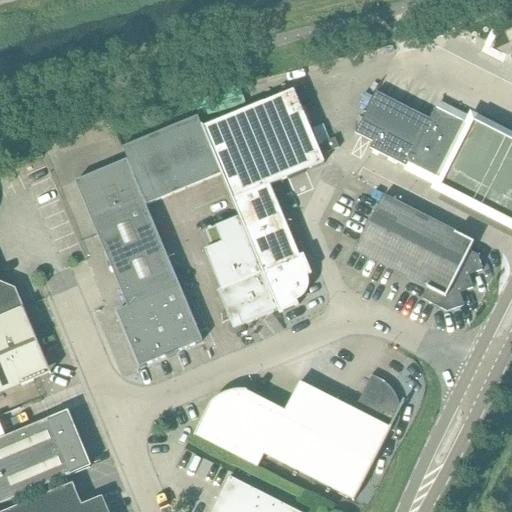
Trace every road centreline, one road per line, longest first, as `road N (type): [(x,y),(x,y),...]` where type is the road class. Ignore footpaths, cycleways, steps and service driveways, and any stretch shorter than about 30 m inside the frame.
road 1 (unclassified): [(352,317),(118,416)]
road 2 (secondary): [(415,511),(486,374)]
road 3 (unclassified): [(118,416),(58,275)]
road 4 (unclassified): [(486,374),(383,323),(352,317)]
road 5 (unclassified): [(352,317),(318,236),(318,191)]
